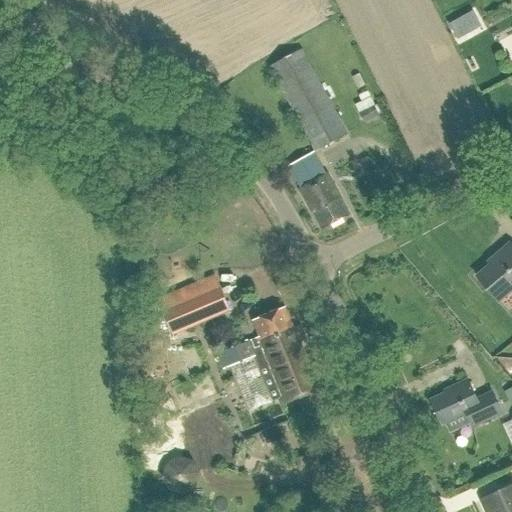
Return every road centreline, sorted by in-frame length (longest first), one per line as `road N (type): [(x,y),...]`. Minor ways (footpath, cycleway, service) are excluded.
road 1 (unclassified): [(315,266),(271,186),(235,150),(88,66),(13,0)]
road 2 (unclassified): [(435,511),(315,266)]
road 3 (unclassified): [(315,266),(511,163)]
road 4 (track): [(393,426),(343,447),(373,511)]
